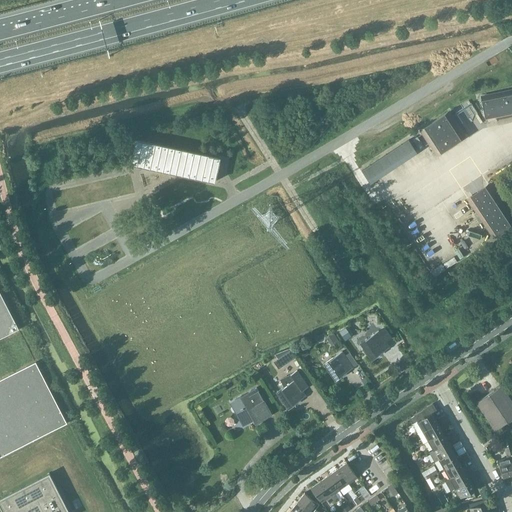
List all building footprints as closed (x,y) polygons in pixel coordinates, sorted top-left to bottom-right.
[(511,90),(482,97),(487,121),(511,115),(511,90)] [(448,112),(421,131),(437,154),(464,136),(448,112)] [(411,137),(364,168),(373,182),(419,150),(411,137)] [(135,140),(130,164),(215,182),(220,158),(135,140)] [(511,218),(488,184),(468,198),(494,236),(511,224),(511,218)] [(429,262),(436,258),(432,250),(425,254),(429,262)] [(0,339),(19,330),(0,293),(0,339)] [(344,329),(339,332),(345,340),(349,337),(344,329)] [(389,347),(385,342),(379,332),(379,331),(361,343),(360,343),(364,349),(363,350),(367,355),(368,354),(372,360),(372,359),(390,347),(389,347)] [(334,333),(328,337),(332,345),(339,341),(334,333)] [(290,348),(275,355),(278,360),(280,358),(291,350),(290,348)] [(291,350),(280,358),(278,360),(275,362),(279,368),(295,356),(291,350)] [(325,363),(324,364),(336,380),(353,368),(353,367),(342,352),(343,352),(342,351),(325,363)] [(0,457),(67,424),(50,391),(35,362),(0,380),(0,457)] [(297,371),(297,370),(289,376),(281,380),(284,387),(278,392),(277,391),(277,392),(281,397),(280,398),(283,403),(284,402),(288,408),(289,408),(306,396),(306,395),(305,396),(302,391),(308,387),(308,386),(308,387),(297,371)] [(495,430),(511,418),(511,401),(501,386),(476,403),(495,430)] [(235,412),(240,420),(244,427),(248,424),(254,421),(255,424),(272,415),(256,388),(230,403),(232,406),(230,407),(230,409),(232,412),(234,412),(235,412)] [(423,411),(411,419),(410,420),(418,434),(437,423),(436,421),(432,413),(426,416),(423,411)] [(437,423),(418,434),(424,443),(428,441),(443,432),(438,425),(443,422),(441,418),(436,421),(437,423)] [(433,450),(448,442),(447,440),(443,432),(428,441),(433,450)] [(434,462),(439,460),(454,451),(449,444),(454,441),(452,437),(447,440),(448,442),(433,450),(429,453),(434,462)] [(444,469),(459,461),(458,459),(454,451),(439,460),(444,469)] [(444,469),(450,479),(464,470),(460,463),(465,460),(462,456),(458,459),(459,461),(444,469)] [(503,477),(511,474),(511,469),(509,458),(507,458),(498,461),(503,477)] [(355,475),(346,462),(337,469),(348,484),(351,488),(355,486),(352,481),(357,478),(355,475)] [(339,490),(348,484),(337,469),(328,475),(339,490)] [(445,482),(451,491),(455,489),(470,480),(469,478),(464,470),(450,479),(445,482)] [(69,511),(50,474),(0,499),(0,505),(3,511),(69,511)] [(335,494),(339,490),(328,475),(320,481),(334,501),(338,498),(335,494)] [(473,475),(469,478),(470,480),(455,489),(460,498),(475,490),(471,482),(476,479),(473,475)] [(330,504),(334,501),(320,481),(310,488),(319,500),(320,500),(322,503),(327,500),(330,504)] [(365,499),(370,496),(367,491),(362,495),(365,499)] [(310,511),(318,511),(315,509),(319,505),(316,503),(316,502),(305,493),(297,502),(310,511)] [(444,495),(439,498),(442,504),(448,501),(444,495)] [(291,510),(293,511),(310,511),(297,502),(291,510)] [(345,503),(339,507),(342,511),(346,511),(350,510),(345,503)]
